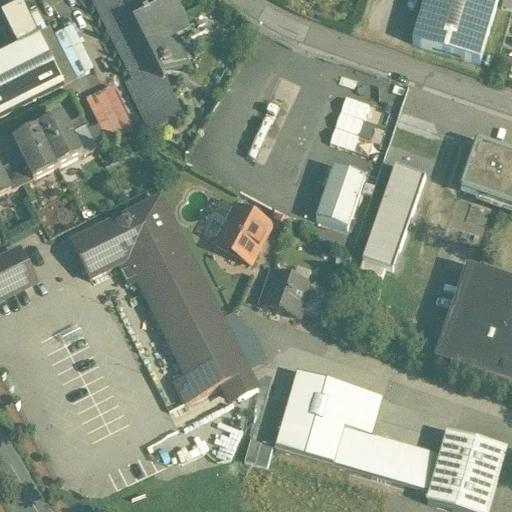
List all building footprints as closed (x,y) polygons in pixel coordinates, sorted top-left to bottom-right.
[(130,14),(123,0),(91,0),(132,81),(126,84),(151,133),(182,117),(159,70),(130,14)] [(181,0),(141,0),(136,3),(139,10),(130,14),(159,70),(162,69),(164,72),(172,68),(170,65),(182,59),(168,32),(186,23),(176,4),(182,1),(181,0)] [(498,0),(425,0),(412,45),(480,65),(498,0)] [(39,37),(0,57),(0,119),(64,87),(39,37)] [(114,87),(84,101),(105,145),(135,132),(114,87)] [(71,137),(62,119),(38,132),(58,171),(82,158),(71,137)] [(85,129),(71,137),(82,158),(97,151),(85,129)] [(38,132),(13,144),(21,162),(33,184),(58,171),(38,132)] [(511,157),(477,146),(461,192),(511,210),(511,157)] [(21,162),(11,168),(22,189),(33,184),(21,162)] [(398,272),(428,175),(394,165),(364,262),(398,272)] [(22,189),(11,168),(0,172),(0,173),(11,195),(22,189)] [(366,181),(334,170),(327,192),(316,224),(347,235),(366,181)] [(328,171),(321,191),(327,192),(333,173),(328,171)] [(0,173),(0,200),(11,195),(0,173)] [(258,394),(161,201),(125,219),(73,246),(73,245),(71,246),(90,284),(127,265),(186,382),(175,388),(185,408),(230,385),(230,384),(240,379),(250,398),(258,394)] [(271,230),(235,211),(214,250),(250,269),(271,231),(272,231),(271,230)] [(288,224),(278,218),(271,230),(272,231),(271,231),(282,237),(288,224)] [(17,253),(0,262),(0,261),(0,298),(32,282),(17,253)] [(511,284),(483,274),(450,370),(511,391),(511,284)] [(309,289),(273,276),(262,309),(298,321),(301,314),(300,314),(309,289)] [(325,294),(309,289),(300,314),(301,314),(318,320),(319,316),(318,315),(325,294)] [(339,295),(326,290),(325,294),(318,315),(319,316),(331,319),(339,295)] [(382,401),(298,376),(275,453),(360,478),(371,439),(382,401)] [(489,511),(506,453),(447,436),(440,459),(429,498),(427,506),(446,511),(489,511)] [(440,459),(371,439),(360,478),(429,498),(440,459)] [(262,447),(251,444),(244,465),(256,468),(262,447)] [(274,449),(262,445),(262,447),(256,468),(267,472),(274,449)]
